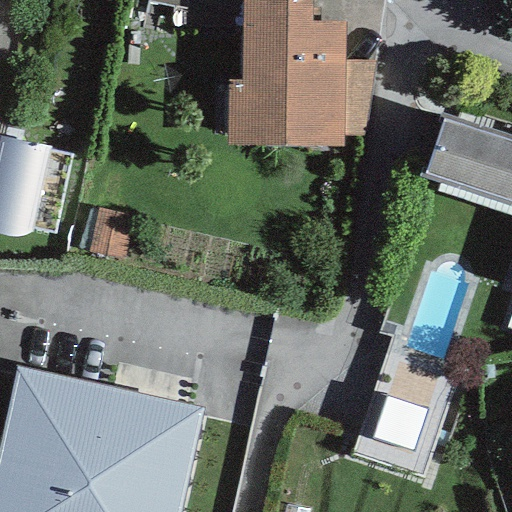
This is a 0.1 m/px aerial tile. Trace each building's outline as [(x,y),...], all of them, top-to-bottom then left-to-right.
[(349,0),(259,0),(235,1),(240,156),(354,152),(349,0)] [(511,142),(450,123),(429,189),(511,216),(511,142)] [(71,154),(0,137),(0,228),(50,241),(71,154)] [(364,462),(419,482),(454,381),(399,362),(364,462)] [(174,511),(192,415),(21,383),(0,493),(0,511),(174,511)]
